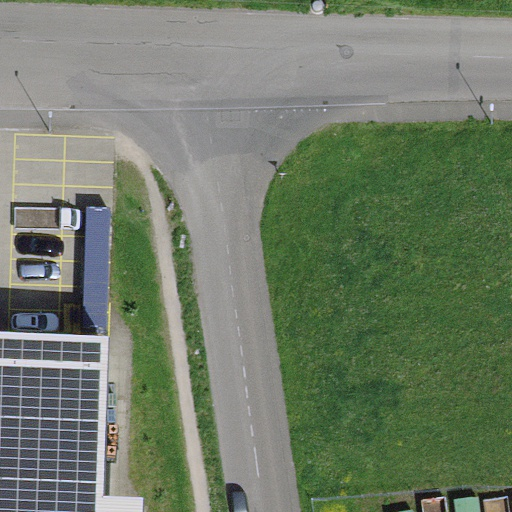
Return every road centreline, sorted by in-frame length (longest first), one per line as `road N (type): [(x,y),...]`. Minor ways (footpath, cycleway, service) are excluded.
road 1 (unclassified): [(208,62),(208,124),(261,511)]
road 2 (unclassified): [(208,62),(511,68)]
road 3 (unclassified): [(0,53),(208,62)]
